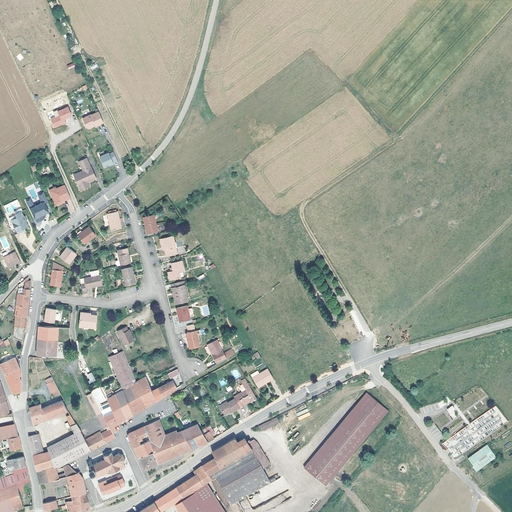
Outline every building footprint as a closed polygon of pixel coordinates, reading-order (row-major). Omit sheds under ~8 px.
[(59,115),(50,119),(54,128),(66,123),(65,120),(72,117),(68,107),(58,111),(59,115)] [(95,127),(103,123),(101,120),(97,112),(90,115),(82,119),(87,129),(88,129),(91,128),(92,126),(95,125),(95,126),(95,127)] [(103,168),(108,166),(112,164),(113,165),(117,163),(112,153),(108,155),(108,154),(99,158),(103,168)] [(82,171),(76,174),(78,178),(76,180),(80,190),(87,187),(85,184),(88,182),(95,179),(90,167),(90,168),(86,159),(79,162),(82,171)] [(59,202),(62,201),(69,197),(64,185),(56,189),(55,187),(49,191),(55,206),(60,204),(59,202)] [(46,211),(47,210),(44,204),(48,202),(43,193),(38,195),(42,203),(34,206),(30,198),(26,200),(30,209),(30,208),(36,222),(43,219),(42,215),(45,214),(45,213),(45,211),(46,211)] [(66,201),(70,213),(75,211),(70,199),(66,201)] [(23,230),(22,228),(27,226),(21,211),(15,213),(17,217),(11,219),(17,233),(23,230)] [(119,222),(120,222),(118,211),(107,213),(111,230),(121,228),(119,222)] [(158,230),(153,214),(143,217),(147,233),(158,230)] [(84,243),(95,235),(89,226),(78,234),(84,243)] [(178,248),(177,243),(174,243),(173,236),(160,239),(162,248),(165,248),(167,256),(177,254),(175,248),(178,248)] [(67,246),(64,250),(65,250),(60,256),(68,263),(76,254),(67,246)] [(120,265),(130,263),(127,248),(117,250),(119,260),(120,265)] [(13,262),(13,263),(18,260),(14,251),(2,256),(6,265),(13,262)] [(170,263),(171,268),(172,271),(170,272),(167,272),(169,281),(180,278),(179,273),(184,272),(181,261),(170,263)] [(60,285),(63,267),(57,265),(52,264),(49,284),(60,285)] [(124,285),(134,282),(131,267),(121,269),(124,285)] [(99,275),(98,275),(90,277),(83,278),(84,283),(80,284),(82,292),(86,292),(86,288),(101,285),(99,275)] [(15,305),(26,306),(27,297),(28,288),(29,279),(26,279),(27,276),(22,280),(23,282),(23,287),(22,291),(17,290),(15,305)] [(187,301),(183,281),(170,284),(172,293),(174,292),(176,303),(187,301)] [(26,313),(26,306),(15,305),(14,315),(25,317),(26,313)] [(186,306),(176,308),(179,321),(189,319),(188,316),(187,309),(186,306)] [(43,320),(53,322),(53,319),(58,320),(60,310),(45,308),(43,320)] [(88,325),(88,327),(95,327),(96,315),(90,314),(86,314),(86,312),(80,312),(79,324),(88,325)] [(24,327),(25,317),(14,315),(13,326),(24,327)] [(189,349),(199,347),(195,331),(194,331),(192,324),(186,325),(188,333),(186,333),(188,340),(187,340),(189,349)] [(56,341),(71,342),(69,327),(37,326),(36,337),(35,354),(55,355),(56,341)] [(133,340),(128,329),(126,330),(125,327),(116,331),(118,334),(120,333),(125,344),(133,340)] [(217,339),(206,345),(214,359),(223,354),(221,350),(218,344),(219,343),(217,339)] [(122,351),(108,358),(119,382),(120,381),(128,376),(132,384),(136,382),(122,351)] [(4,374),(18,367),(15,361),(14,356),(0,362),(0,365),(1,368),(4,374)] [(18,382),(18,379),(17,378),(20,377),(18,367),(4,374),(9,387),(12,394),(20,392),(20,383),(18,382)] [(259,374),(264,371),(262,368),(250,375),(253,380),(260,376),(259,374)] [(176,369),(168,373),(170,377),(178,373),(176,369)] [(260,376),(253,380),(258,388),(265,384),(264,383),(271,379),(271,380),(272,379),(271,379),(273,378),(268,369),(264,371),(259,374),(260,376)] [(93,373),(87,374),(89,383),(95,382),(93,373)] [(167,395),(176,389),(172,381),(160,386),(159,387),(152,390),(145,376),(136,382),(132,384),(128,376),(120,381),(124,388),(122,390),(133,414),(141,410),(156,401),(167,395)] [(45,383),(44,384),(49,393),(50,393),(56,389),(51,380),(45,383)] [(246,391),(244,393),(242,394),(234,399),(235,400),(240,409),(244,407),(243,406),(252,400),(253,401),(256,399),(245,380),(241,383),(242,386),(244,388),(246,391)] [(98,386),(90,391),(91,393),(97,404),(105,399),(98,386)] [(133,414),(122,390),(115,393),(127,418),(131,416),(133,414)] [(127,418),(115,393),(107,398),(113,411),(118,423),(123,420),(127,418)] [(388,411),(367,393),(357,405),(363,410),(314,467),(330,480),(388,411)] [(45,419),(68,410),(62,400),(39,409),(43,420),(45,419)] [(233,414),(240,409),(235,400),(228,404),(228,403),(219,408),(224,417),(230,414),(232,412),(233,414)] [(0,416),(8,413),(5,401),(0,402),(0,416)] [(42,421),(43,420),(39,409),(39,405),(28,407),(30,414),(33,425),(42,421)] [(357,405),(308,462),(314,467),(363,410),(357,405)] [(449,414),(455,409),(452,405),(446,410),(449,414)] [(497,407),(442,441),(452,458),(508,423),(497,407)] [(113,425),(118,423),(113,411),(103,416),(108,426),(109,427),(112,434),(116,431),(113,425)] [(60,467),(90,452),(84,440),(79,431),(70,414),(65,416),(73,435),(47,449),(47,452),(41,454),(32,456),(36,471),(52,467),(60,467)] [(278,422),(276,418),(259,426),(261,431),(278,422)] [(152,423),(144,427),(146,433),(160,427),(159,425),(157,421),(152,423)] [(17,436),(14,423),(0,426),(0,440),(6,439),(7,438),(17,436)] [(166,436),(161,424),(159,425),(160,427),(146,433),(144,434),(145,436),(147,443),(152,452),(157,464),(174,457),(190,450),(181,432),(177,434),(176,432),(166,436)] [(210,442),(213,440),(209,433),(203,436),(197,425),(181,432),(190,450),(198,447),(208,443),(210,442)] [(115,438),(112,434),(109,427),(105,429),(107,431),(100,435),(99,432),(84,440),(90,452),(102,445),(115,438)] [(146,433),(144,427),(131,433),(128,435),(133,448),(142,445),(139,439),(145,436),(144,434),(146,433)] [(20,447),(17,436),(7,438),(11,450),(20,447)] [(177,488),(183,497),(212,479),(209,474),(245,454),(239,444),(235,439),(212,453),(216,458),(203,466),(193,473),(195,476),(177,488)] [(245,454),(252,449),(250,447),(245,440),(239,444),(245,454)] [(29,443),(32,456),(41,454),(37,441),(29,443)] [(147,443),(142,445),(133,448),(136,453),(138,458),(152,452),(147,443)] [(257,443),(250,447),(252,449),(264,468),(271,465),(257,443)] [(474,468),(489,458),(485,452),(487,451),(485,449),(469,460),(474,468)] [(110,473),(111,474),(112,474),(111,473),(112,473),(119,469),(119,470),(125,468),(124,464),(125,461),(125,460),(126,460),(126,459),(125,459),(123,456),(124,455),(123,454),(122,455),(120,454),(120,452),(118,452),(118,454),(113,456),(112,454),(112,453),(111,452),(111,454),(105,457),(104,456),(103,457),(104,458),(105,460),(102,461),(101,460),(100,461),(100,462),(97,464),(97,463),(95,463),(96,464),(93,466),(92,465),(91,466),(91,467),(90,467),(91,469),(88,470),(92,477),(94,476),(95,478),(96,477),(97,478),(98,478),(97,477),(100,475),(101,476),(102,476),(102,475),(105,473),(106,474),(107,473),(106,472),(110,471),(110,473)] [(152,452),(138,458),(141,463),(144,470),(157,464),(152,452)] [(24,465),(25,465),(23,456),(11,459),(13,468),(20,466),(21,469),(24,468),(24,465)] [(270,482),(256,457),(217,479),(231,504),(270,482)] [(13,468),(11,459),(7,460),(8,465),(6,466),(7,468),(11,466),(14,473),(15,473),(13,468)] [(26,469),(25,465),(24,465),(24,468),(21,469),(20,466),(13,468),(15,473),(15,475),(21,474),(21,473),(27,471),(26,469)] [(0,505),(3,505),(4,511),(7,511),(23,507),(19,492),(18,486),(24,484),(23,483),(29,481),(27,471),(21,473),(21,474),(15,475),(15,473),(14,473),(11,466),(7,468),(2,470),(3,474),(4,477),(6,483),(0,485),(0,505)] [(65,476),(77,473),(68,466),(62,468),(65,476)] [(51,481),(58,479),(55,468),(52,468),(36,472),(37,476),(39,484),(51,481)] [(71,496),(86,493),(83,478),(78,472),(77,473),(65,476),(58,479),(51,481),(52,486),(68,482),(71,496)] [(117,480),(122,478),(121,474),(106,481),(107,484),(117,479),(117,480)] [(106,481),(98,484),(103,494),(108,492),(108,493),(121,488),(120,487),(125,485),(122,478),(117,480),(117,479),(107,484),(106,481)] [(154,511),(159,511),(183,497),(177,488),(158,499),(149,505),(154,511)] [(86,493),(71,496),(72,498),(72,500),(69,501),(68,500),(65,501),(65,500),(60,501),(61,506),(65,505),(64,502),(67,502),(68,504),(88,501),(86,493)] [(240,501),(244,511),(265,511),(276,508),(273,501),(252,509),(248,498),(240,501)] [(57,507),(55,500),(43,503),(44,505),(45,510),(57,507)] [(65,505),(61,506),(60,506),(61,509),(65,508),(65,507),(68,506),(69,511),(83,511),(89,509),(88,501),(68,504),(67,502),(64,502),(65,505)]
